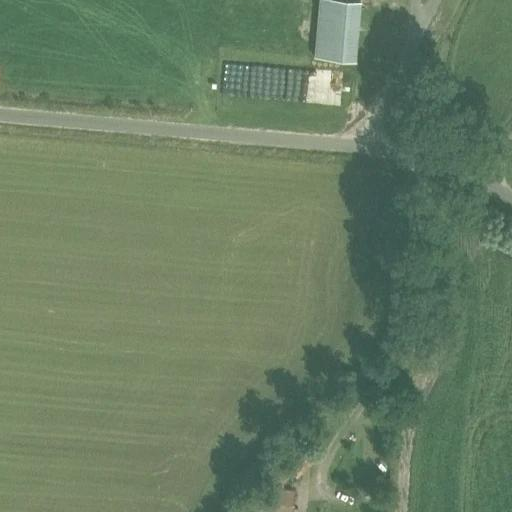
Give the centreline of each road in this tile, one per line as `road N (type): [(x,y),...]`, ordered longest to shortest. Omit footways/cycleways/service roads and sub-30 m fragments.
road 1 (unclassified): [(511,197),(466,173),(377,149),(0,114)]
road 2 (unknown): [(439,165),(431,307),(322,474)]
